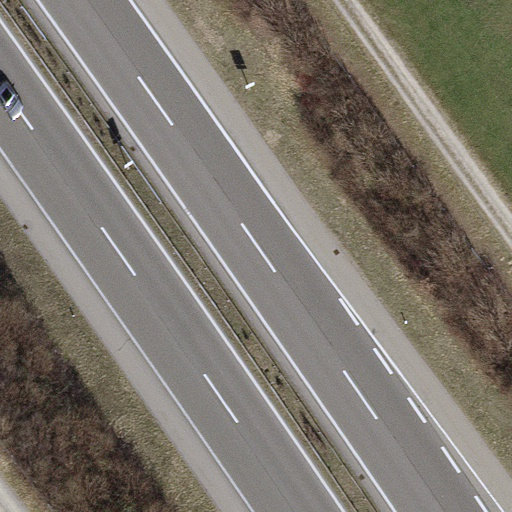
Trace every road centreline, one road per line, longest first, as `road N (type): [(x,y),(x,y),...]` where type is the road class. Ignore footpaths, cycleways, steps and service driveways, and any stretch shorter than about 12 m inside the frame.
road 1 (motorway): [(442,511),(83,0)]
road 2 (motorway): [(0,84),(299,511)]
road 3 (track): [(511,220),(356,0)]
